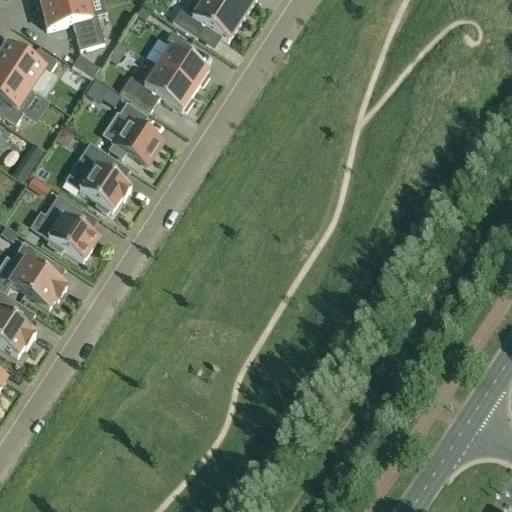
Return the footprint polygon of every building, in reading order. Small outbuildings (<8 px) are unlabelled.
[(33,0),(37,11),(78,0),(33,0)] [(72,27),(80,54),(104,48),(96,20),(90,21),(84,0),(78,0),(37,11),(40,25),(44,24),(46,34),(72,27)] [(196,42),(204,31),(228,46),(242,24),(204,0),(194,0),(184,16),(180,13),(171,26),(196,42)] [(204,0),(242,24),(256,2),(252,0),(204,0)] [(199,89),(202,91),(210,79),(207,77),(208,75),(184,59),(191,49),(171,36),(164,47),(169,50),(156,70),(195,96),(199,89)] [(0,74),(35,97),(35,96),(31,93),(44,74),(49,77),(56,67),(36,53),(29,64),(6,48),(0,56),(0,74)] [(92,83),(99,73),(79,60),(72,70),(92,83)] [(186,116),(193,105),(190,103),(195,96),(156,70),(148,65),(128,96),(148,109),(155,99),(181,116),(183,114),(186,116)] [(35,97),(0,74),(0,103),(2,105),(0,108),(0,118),(16,129),(23,118),(21,117),(35,97)] [(95,84),(85,98),(100,108),(103,104),(113,111),(120,101),(105,91),(95,84)] [(128,125),(113,148),(147,169),(162,145),(140,131),(146,121),(126,108),(119,119),(128,125)] [(123,205),(130,195),(127,193),(128,191),(104,175),(112,163),(89,147),(75,169),(89,178),(78,195),(97,207),(95,210),(106,217),(108,214),(112,217),(121,203),(123,205)] [(33,180),(27,189),(36,195),(42,186),(33,180)] [(86,264),(87,262),(87,264),(101,241),(75,225),(82,214),(60,200),(48,221),(58,227),(50,239),(54,242),(52,245),(63,254),(66,249),(86,264)] [(15,287),(57,315),(63,305),(66,307),(75,293),(72,292),(73,291),(47,275),(55,263),(29,246),(16,266),(25,272),(15,287)] [(0,350),(25,366),(31,357),(33,359),(42,345),(40,343),(41,342),(14,324),(23,311),(0,295),(0,350)]
